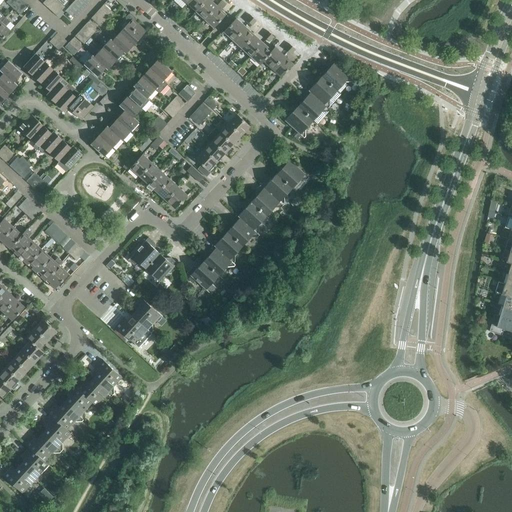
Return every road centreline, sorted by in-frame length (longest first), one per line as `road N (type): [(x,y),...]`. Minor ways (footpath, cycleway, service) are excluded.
road 1 (residential): [(102,258),(147,213),(180,231),(260,143),(268,120),(257,110)]
road 2 (tertiary): [(378,386),(296,398),(244,427),(215,455),(189,511)]
road 3 (residential): [(0,126),(36,96),(72,131),(82,131),(170,33)]
road 4 (unclassified): [(271,0),(361,48),(481,94)]
road 5 (tertiary): [(205,511),(232,462),(279,426),(331,409),(374,409)]
road 6 (tertiary): [(422,275),(481,94)]
road 7 (residential): [(236,0),(306,53),(257,110)]
road 8 (residential): [(0,428),(84,338),(55,313)]
road 9 (unclassified): [(433,407),(464,410),(474,426),(417,511)]
road 10 (residential): [(102,258),(0,168)]
